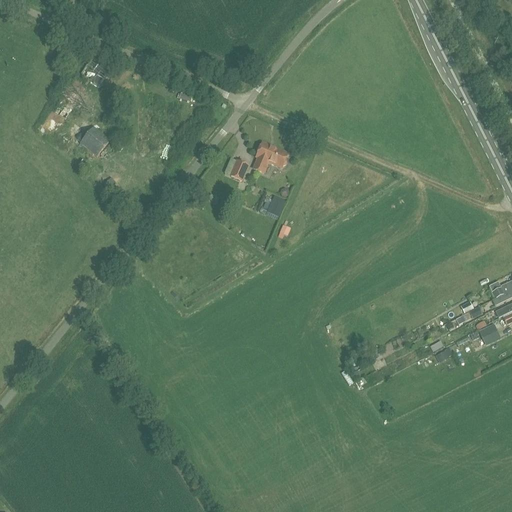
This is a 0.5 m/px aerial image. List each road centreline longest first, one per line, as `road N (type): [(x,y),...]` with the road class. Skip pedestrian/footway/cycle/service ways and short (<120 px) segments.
road 1 (unclassified): [(0,408),(244,103)]
road 2 (track): [(511,218),(244,103)]
road 3 (unclassified): [(244,103),(0,0)]
road 4 (secondary): [(511,198),(414,0)]
road 5 (unclassified): [(244,103),(339,0)]
